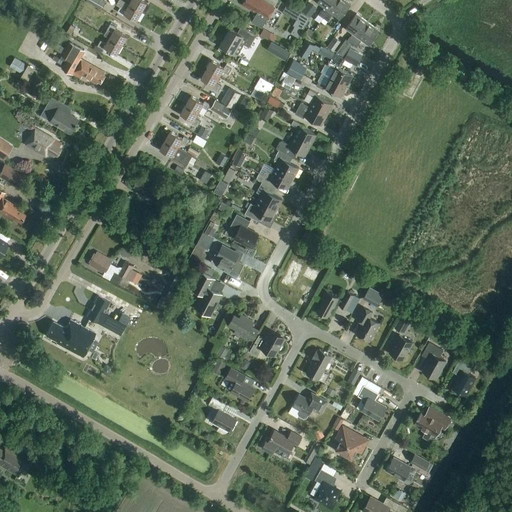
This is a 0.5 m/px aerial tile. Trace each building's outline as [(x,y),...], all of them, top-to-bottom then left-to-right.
[(83,0),(101,10),(106,2),(103,0),(83,0)] [(119,0),(117,5),(120,7),(126,10),(129,4),(121,0),(119,0)] [(142,12),(147,3),(142,0),(131,0),(129,4),(142,12)] [(261,0),(245,0),(242,5),(256,14),(252,20),(262,27),(266,20),(268,21),(275,8),(261,0)] [(336,0),(318,0),(317,2),(323,7),(317,15),(323,18),(336,0)] [(343,0),(336,0),(323,18),(327,21),(332,14),(340,19),(350,5),(343,0)] [(309,2),(302,11),(308,16),(315,7),(309,2)] [(142,12),(129,4),(126,10),(120,7),(117,12),(123,15),(124,14),(137,21),(142,12)] [(295,26),(291,33),(299,38),(310,19),(300,13),(293,25),(295,26)] [(350,37),(347,40),(345,39),(336,51),(343,56),(352,44),(368,22),(356,14),(346,28),(353,34),(350,37)] [(379,31),(368,22),(352,44),(357,48),(359,44),(359,43),(361,40),(368,45),(379,31)] [(122,46),(127,37),(116,30),(117,28),(111,24),(108,29),(106,28),(102,34),(110,38),(122,46)] [(72,25),(67,33),(71,36),(76,28),(72,25)] [(230,29),(220,45),(233,53),(238,56),(244,45),(249,48),(256,36),(241,27),(237,33),(230,29)] [(263,27),(259,34),(265,37),(268,39),(272,32),(269,31),(263,27)] [(308,28),(305,33),(309,37),(313,32),(308,28)] [(140,37),(137,41),(145,46),(147,42),(140,37)] [(334,37),(327,47),(333,51),(340,41),(334,37)] [(122,46),(110,38),(106,44),(101,41),(98,46),(103,49),(104,47),(117,55),(122,46)] [(305,40),(297,52),(306,58),(311,50),(311,49),(314,45),(312,44),(305,40)] [(104,72),(81,57),(85,50),(70,41),(65,48),(56,42),(52,47),(62,53),(60,58),(54,55),(52,59),(61,64),(64,60),(66,61),(61,67),(81,78),(83,75),(96,83),(97,81),(100,83),(105,75),(103,74),(104,72)] [(28,55),(34,48),(29,44),(23,51),(28,55)] [(286,61),(291,52),(278,45),(273,53),(286,61)] [(323,47),(322,49),(320,53),(330,59),(333,53),(323,47)] [(356,66),(362,56),(349,49),(344,59),(356,66)] [(439,57),(436,62),(441,66),(445,60),(439,57)] [(212,60),(206,69),(219,77),(222,71),(228,74),(231,69),(226,66),(225,68),(212,60)] [(294,61),(287,73),(299,80),(304,70),(298,67),(299,64),(294,61)] [(347,86),(353,76),(337,67),(338,66),(330,61),(327,65),(334,69),(330,77),(347,86)] [(314,81),(320,68),(312,64),(305,77),(314,81)] [(219,77),(206,69),(201,79),(214,86),(212,88),(218,91),(221,86),(215,83),(219,77)] [(39,90),(45,80),(36,75),(30,85),(39,90)] [(260,77),(254,88),(261,91),(267,94),(268,95),(274,84),(260,77)] [(347,86),(330,77),(326,86),(318,82),(316,86),(323,90),(324,88),(341,97),(347,86)] [(281,84),(289,88),(292,83),(284,78),(281,84)] [(233,109),(241,94),(229,87),(221,101),(233,109)] [(310,90),(307,94),(314,98),(310,106),(327,115),(333,104),(316,95),(317,94),(310,90)] [(35,91),(32,95),(38,99),(40,94),(35,91)] [(71,134),(79,120),(59,108),(63,103),(51,96),(40,115),(50,121),(49,121),(71,134)] [(204,103),(191,96),(185,105),(198,112),(202,106),(207,109),(210,104),(205,101),(204,103)] [(267,102),(277,108),(281,101),(270,96),(267,102)] [(210,109),(226,118),(232,109),(215,100),(210,109)] [(302,101),(295,114),(296,115),(303,119),(304,117),(321,126),(327,115),(310,106),(302,101)] [(198,112),(185,105),(180,114),(193,122),(192,124),(198,127),(200,122),(194,118),(198,112)] [(265,107),(261,116),(268,120),(273,111),(265,107)] [(311,145),(316,135),(300,126),(300,124),(293,120),(291,124),(298,128),(294,136),(311,145)] [(281,133),(284,127),(278,124),(275,130),(281,133)] [(257,137),(261,130),(253,126),(249,133),(257,137)] [(55,155),(57,156),(61,149),(59,148),(62,143),(56,139),(35,127),(25,145),(42,155),(43,154),(44,155),(44,156),(45,157),(47,153),(53,157),(55,155)] [(202,127),(198,134),(204,138),(208,131),(202,127)] [(165,140),(177,147),(180,141),(187,145),(190,140),(184,137),(183,139),(170,131),(165,140)] [(251,145),(254,138),(247,134),(243,141),(251,145)] [(289,145),(282,141),(280,141),(276,148),(279,150),(290,156),(292,158),(292,157),(294,158),(297,152),(305,156),(311,145),(294,136),(289,145)] [(13,146),(0,137),(0,159),(3,161),(13,146)] [(165,140),(159,149),(172,157),(170,159),(185,168),(192,156),(177,147),(165,140)] [(206,148),(212,151),(215,146),(209,143),(206,148)] [(236,157),(233,162),(240,166),(243,161),(247,154),(240,150),(236,157)] [(290,156),(279,150),(274,160),(279,162),(275,169),(293,178),(299,168),(289,163),(292,158),(290,156)] [(221,153),(216,162),(223,166),(228,158),(221,153)] [(28,179),(20,175),(3,164),(0,169),(0,177),(14,186),(17,180),(25,185),(28,179)] [(267,172),(267,173),(264,172),(262,175),(259,173),(257,178),(262,181),(273,188),(276,183),(287,189),(293,178),(275,169),(272,174),(267,172)] [(204,173),(200,180),(207,184),(210,177),(212,174),(205,171),(204,173)] [(223,180),(229,183),(232,177),(226,174),(223,180)] [(139,181),(138,180),(133,187),(135,188),(133,190),(151,201),(159,188),(142,177),(139,181)] [(214,192),(221,196),(228,184),(220,180),(214,192)] [(262,181),(262,182),(256,192),(261,195),(258,200),(276,210),(282,199),(270,193),(273,188),(262,181)] [(210,189),(203,186),(199,197),(206,200),(210,189)] [(23,210),(3,198),(6,193),(0,189),(0,213),(12,220),(13,218),(20,223),(25,214),(21,212),(23,210)] [(276,210),(258,200),(255,206),(250,203),(244,214),(256,220),(259,215),(270,221),(271,220),(273,221),(276,215),(275,212),(276,210)] [(231,215),(234,209),(222,202),(219,209),(231,215)] [(251,248),(258,235),(245,228),(249,220),(236,214),(230,225),(238,229),(233,238),(251,248)] [(205,232),(215,238),(217,233),(215,232),(216,229),(209,225),(205,232)] [(197,243),(207,249),(213,238),(203,233),(197,243)] [(220,257),(216,266),(236,277),(243,264),(235,260),(239,253),(222,244),(216,255),(220,257)] [(104,273),(102,276),(110,280),(115,272),(137,284),(142,275),(132,269),(134,266),(124,260),(121,266),(117,267),(111,263),(113,260),(98,251),(96,255),(94,254),(89,261),(91,262),(90,264),(104,273)] [(183,263),(173,281),(177,283),(181,285),(191,268),(183,263)] [(210,315),(221,295),(210,288),(215,279),(200,271),(190,289),(201,295),(195,307),(210,315)] [(162,296),(156,305),(166,311),(181,285),(177,283),(173,281),(171,286),(172,286),(165,297),(162,296)] [(363,299),(377,306),(384,294),(369,286),(363,299)] [(322,302),(317,312),(327,317),(332,307),(333,308),(336,303),(339,305),(339,306),(351,313),(360,298),(347,291),(342,300),(326,291),(320,300),(322,302)] [(86,317),(98,323),(110,302),(98,296),(86,317)] [(173,317),(181,317),(182,307),(174,306),(173,317)] [(356,334),(369,341),(379,324),(370,318),(373,313),(364,308),(357,320),(362,323),(356,334)] [(394,328),(404,333),(414,316),(404,310),(394,328)] [(254,322),(241,314),(239,317),(234,314),(228,324),(236,329),(234,333),(241,337),(242,336),(252,342),(258,331),(251,327),(254,322)] [(66,329),(53,322),(46,335),(57,342),(57,343),(83,357),(96,334),(70,320),(66,329)] [(284,339),(270,331),(263,344),(256,340),(249,352),(257,357),(261,349),(274,356),(284,339)] [(399,335),(389,352),(403,360),(413,343),(399,335)] [(47,342),(44,350),(69,360),(72,353),(47,342)] [(422,371),(436,379),(446,361),(439,357),(443,350),(429,343),(422,355),(429,359),(422,371)] [(216,354),(228,361),(230,356),(230,355),(232,351),(221,345),(216,354)] [(312,358),(314,359),(306,373),(318,380),(318,379),(324,382),(328,375),(323,372),(331,356),(319,349),(318,351),(317,350),(312,358)] [(299,353),(290,378),(302,383),(312,357),(299,353)] [(460,375),(453,388),(466,395),(475,378),(467,373),(472,364),(461,358),(453,372),(460,375)] [(215,366),(212,371),(219,374),(222,369),(225,363),(218,359),(215,366)] [(247,401),(254,388),(242,381),(245,375),(231,367),(225,378),(230,380),(225,388),(231,391),(247,401)] [(346,383),(353,387),(361,372),(354,368),(346,383)] [(364,385),(360,392),(358,396),(362,398),(360,401),(364,405),(361,410),(378,420),(386,407),(375,400),(379,393),(364,385)] [(196,387),(193,393),(199,396),(202,390),(196,387)] [(329,387),(326,393),(333,397),(337,392),(329,387)] [(307,399),(299,394),(292,406),(300,410),(298,412),(299,415),(304,418),(307,417),(311,408),(320,413),(327,401),(311,392),(307,399)] [(230,432),(237,419),(223,411),(227,404),(212,396),(208,403),(219,409),(212,421),(219,426),(217,430),(221,433),(223,434),(225,434),(226,433),(227,432),(228,431),(230,432)] [(422,411),(415,424),(426,430),(423,437),(428,440),(432,433),(436,436),(441,426),(445,429),(451,419),(440,413),(429,406),(425,413),(422,411)] [(332,426),(338,430),(342,423),(348,426),(349,424),(337,417),(332,426)] [(343,426),(340,431),(336,438),(342,442),(338,449),(351,456),(355,449),(361,452),(368,440),(347,428),(343,426)] [(267,439),(262,448),(272,454),(274,449),(278,448),(284,451),(281,458),(289,462),(292,456),(288,454),(294,443),(297,445),(302,437),(291,431),(288,437),(275,430),(269,440),(267,439)] [(319,440),(324,437),(321,431),(315,434),(319,440)] [(304,461),(309,464),(321,445),(315,441),(304,461)] [(3,450),(0,448),(0,464),(16,474),(26,458),(6,446),(3,450)] [(28,463),(40,470),(48,458),(36,451),(28,463)] [(425,470),(429,472),(433,464),(430,462),(415,453),(410,462),(425,470)] [(315,457),(305,476),(312,480),(323,461),(315,457)] [(394,457),(386,470),(404,480),(412,467),(394,457)] [(336,500),(342,490),(331,484),(335,477),(321,469),(315,480),(321,484),(313,498),(324,504),(323,505),(332,510),(337,501),(336,500)] [(383,500),(387,492),(378,488),(374,496),(383,500)] [(392,496),(401,501),(405,493),(399,489),(398,491),(395,489),(392,496)] [(383,503),(371,496),(362,511),(363,511),(386,511),(389,507),(396,510),(400,504),(386,497),(383,503)]
